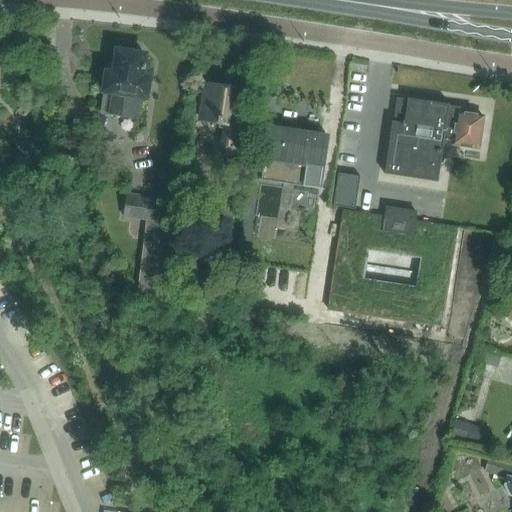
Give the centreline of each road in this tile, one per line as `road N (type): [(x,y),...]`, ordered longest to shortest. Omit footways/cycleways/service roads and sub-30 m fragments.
road 1 (residential): [(55,0),(511,67)]
road 2 (primary): [(278,0),(511,38)]
road 3 (primary): [(511,14),(366,0)]
